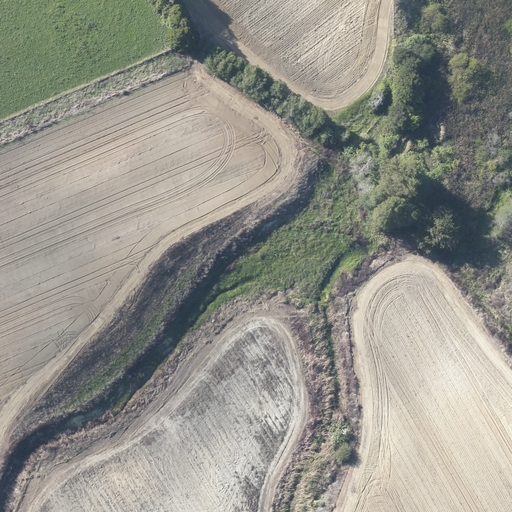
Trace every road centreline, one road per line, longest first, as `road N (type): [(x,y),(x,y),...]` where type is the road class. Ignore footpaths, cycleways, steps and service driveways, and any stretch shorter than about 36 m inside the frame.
road 1 (track): [(0,464),(149,326),(219,235),(311,162),(289,133),(198,71),(210,29),(196,0)]
road 2 (track): [(254,511),(293,427),(300,374),(278,329),(268,328),(163,430),(64,479),(32,511)]
road 3 (track): [(511,242),(389,278),(362,310),(367,417),(340,511)]
road 4 (track): [(210,29),(324,94),(365,61),(378,0)]
road 5 (track): [(511,378),(462,326),(426,271)]
